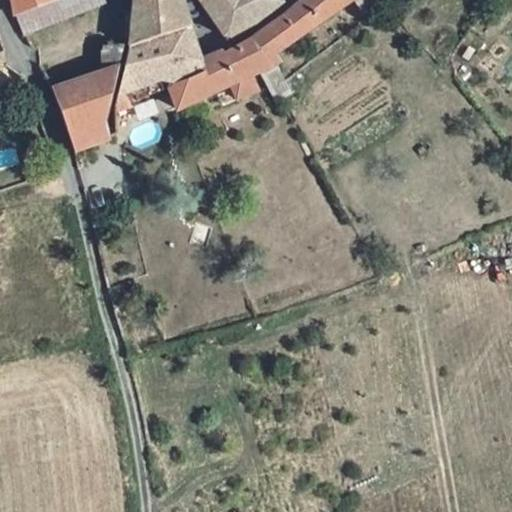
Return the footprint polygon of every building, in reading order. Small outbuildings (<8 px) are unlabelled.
[(10,0),(15,17),(62,1),(61,0),(10,0)] [(64,0),(62,1),(15,17),(20,28),(25,40),(111,12),(107,0),(64,0)] [(136,0),(142,13),(141,60),(194,39),(177,0),(136,0)] [(198,0),(220,41),(224,44),(229,45),(234,43),(242,40),(249,36),(257,30),(276,8),(274,5),(282,0),(198,0)] [(368,0),(310,0),(252,56),(269,75),(280,67),(276,62),(345,11),(371,39),(392,25),(368,0)] [(269,75),(252,56),(232,68),(228,62),(209,73),(194,39),(141,60),(122,105),(160,93),(171,96),(179,116),(269,75)] [(70,144),(74,156),(110,144),(106,129),(133,62),(112,61),(108,88),(49,93),(60,118),(70,144)]
